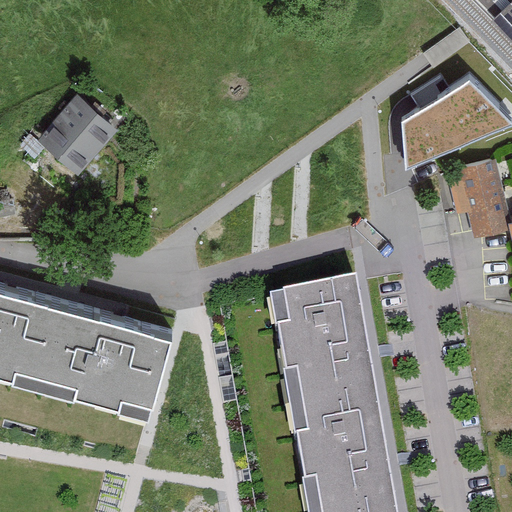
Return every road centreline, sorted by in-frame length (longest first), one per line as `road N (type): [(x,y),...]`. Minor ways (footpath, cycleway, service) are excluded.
road 1 (residential): [(0,251),(95,277),(197,283),(403,220)]
road 2 (residential): [(456,511),(403,220)]
